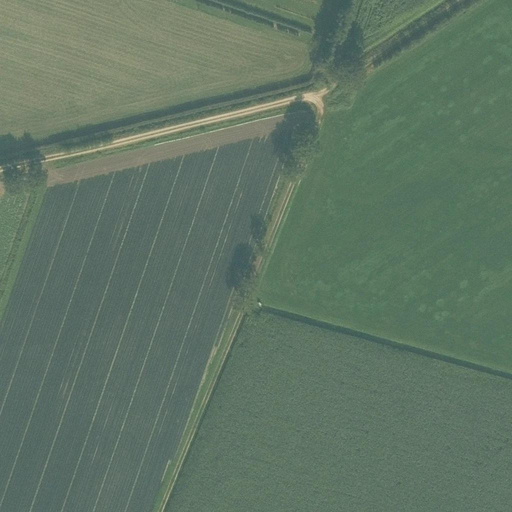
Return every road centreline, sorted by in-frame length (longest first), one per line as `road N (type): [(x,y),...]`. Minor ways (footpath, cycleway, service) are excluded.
road 1 (track): [(322,92),(164,511)]
road 2 (track): [(0,172),(322,92)]
road 3 (track): [(322,92),(466,0)]
